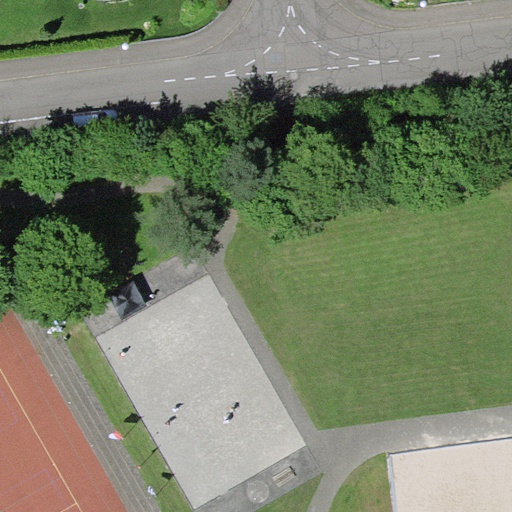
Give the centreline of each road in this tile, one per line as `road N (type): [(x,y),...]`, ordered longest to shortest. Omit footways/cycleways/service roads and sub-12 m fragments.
road 1 (residential): [(0,98),(296,62)]
road 2 (residential): [(296,62),(511,33)]
